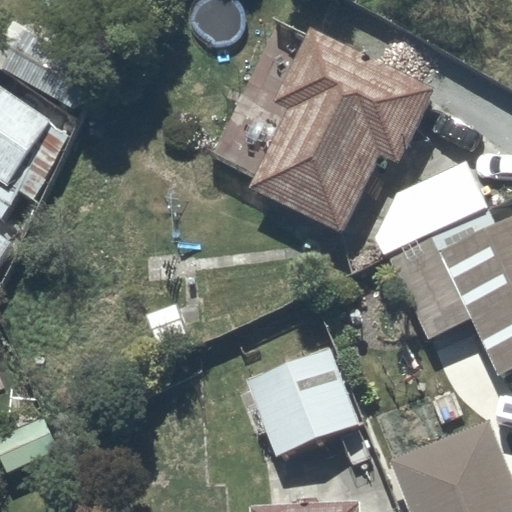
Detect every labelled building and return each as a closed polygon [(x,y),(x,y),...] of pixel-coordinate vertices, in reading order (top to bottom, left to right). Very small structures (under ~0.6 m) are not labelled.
[(6,77),(80,123),(103,84),(30,39),(6,77)] [(261,187),(253,202),(345,246),(383,169),(402,179),(441,101),(315,40),(304,62),(266,44),(209,161),(261,187)] [(23,199),(36,208),(78,143),(0,92),(0,225),(4,228),(23,199)] [(389,266),(495,218),(473,172),(400,206),(379,246),(389,266)] [(495,218),(389,266),(432,351),(474,330),(501,387),(511,382),(511,229),(502,234),(495,218)] [(0,238),(0,273),(16,250),(0,238)] [(250,391),(281,467),(366,432),(335,356),(250,391)] [(359,408),(386,471),(444,447),(424,400),(390,414),(384,398),(359,408)] [(399,488),(408,511),(511,511),(511,480),(493,433),(393,473),(395,478),(388,481),(392,491),(399,488)]
